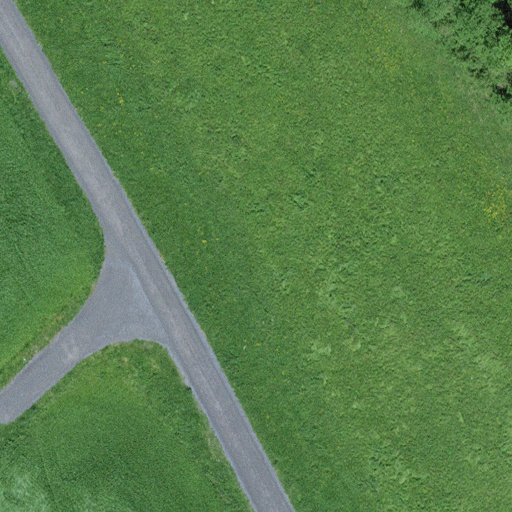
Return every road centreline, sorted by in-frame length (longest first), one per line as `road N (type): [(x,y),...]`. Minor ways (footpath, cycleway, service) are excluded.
road 1 (track): [(269,511),(0,22)]
road 2 (track): [(0,419),(144,276)]
